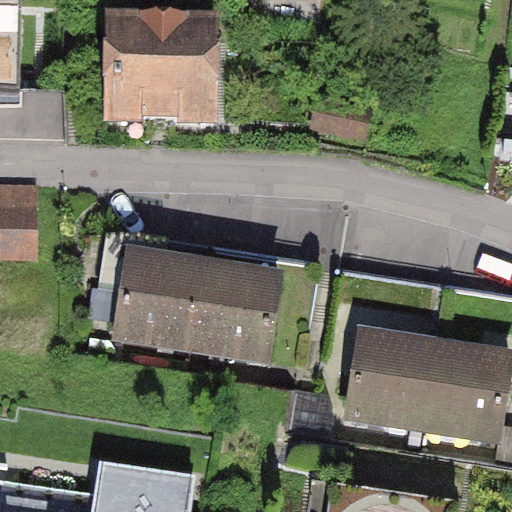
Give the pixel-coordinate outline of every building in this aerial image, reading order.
[(0,1),(0,96),(43,96),(41,1),(0,1)] [(110,28),(110,130),(225,130),(225,28),(110,28)] [(38,186),(0,185),(0,263),(38,264),(38,186)] [(280,288),(132,263),(119,338),(267,362),(280,288)] [(438,356),(364,344),(352,415),(425,428),(438,356)] [(511,369),(438,356),(425,428),(499,441),(511,369)] [(192,511),(196,489),(99,475),(95,502),(4,488),(0,511),(192,511)]
